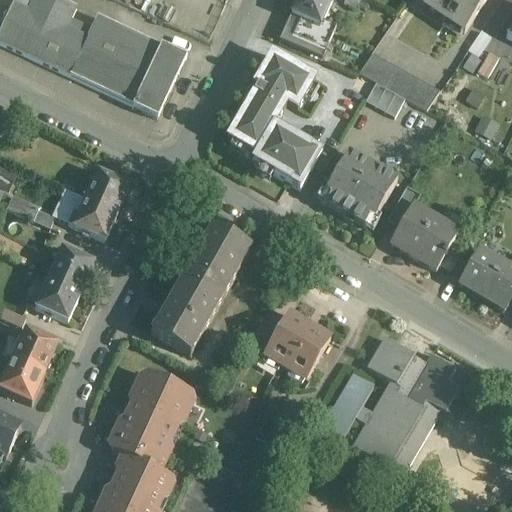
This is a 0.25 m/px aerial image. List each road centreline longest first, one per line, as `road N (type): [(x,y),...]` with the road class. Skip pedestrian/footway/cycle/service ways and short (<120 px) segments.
road 1 (residential): [(511,361),(182,175)]
road 2 (residential): [(182,175),(65,430)]
road 3 (residential): [(182,175),(0,85)]
road 4 (residential): [(259,0),(182,175)]
